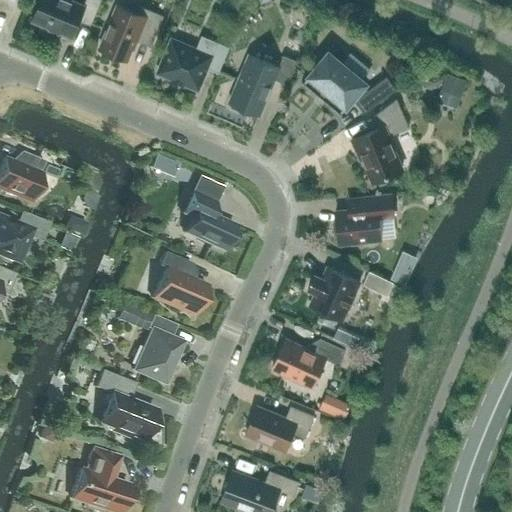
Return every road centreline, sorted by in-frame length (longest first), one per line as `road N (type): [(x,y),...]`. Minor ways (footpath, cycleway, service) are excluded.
road 1 (residential): [(170,511),(280,226),(278,201),(266,180),(225,157),(0,69)]
road 2 (tertiary): [(460,511),(511,377)]
